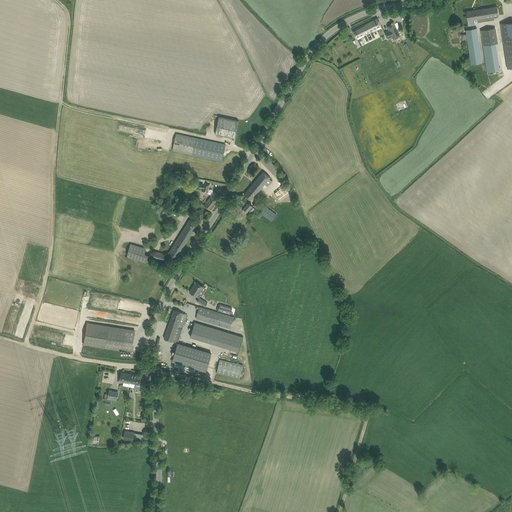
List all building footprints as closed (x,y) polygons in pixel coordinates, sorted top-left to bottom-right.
[(477,19),(486,17),(499,15),(497,6),(476,10),(477,19)] [(474,19),(477,19),(476,10),(466,11),(468,20),(469,26),(475,25),(474,19)] [(356,38),(381,26),(378,18),(353,30),(356,38)] [(511,21),(502,23),(508,69),(511,68),(511,21)] [(401,37),(394,23),(387,27),(389,30),(385,32),(388,39),(392,37),(394,40),(401,37)] [(477,28),(466,30),(471,64),(482,62),(477,28)] [(494,28),(481,30),(487,72),(500,70),(494,28)] [(235,138),(239,121),(219,116),(215,134),(235,138)] [(222,161),(226,144),(176,134),(172,150),(222,161)] [(263,171),(244,194),(248,198),(251,200),(265,184),(267,187),(269,185),(273,181),(269,179),(270,177),(263,171)] [(210,184),(204,182),(204,184),(199,183),(198,187),(203,189),(202,191),(208,192),(208,193),(211,196),(204,205),(210,210),(220,196),(214,192),(209,189),(210,184)] [(284,186),(275,193),(279,199),(288,192),(284,186)] [(247,213),(252,206),(248,203),(243,209),(247,213)] [(271,221),(277,214),(266,207),(261,213),(271,221)] [(177,257),(198,224),(190,219),(169,252),(177,257)] [(146,262),(149,255),(145,254),(146,248),(131,243),(127,257),(146,262)] [(163,262),(166,254),(155,251),(153,259),(163,262)] [(197,297),(204,286),(196,282),(190,292),(194,294),(197,297)] [(205,306),(208,303),(199,297),(197,301),(205,306)] [(218,306),(217,310),(218,310),(218,311),(230,315),(232,310),(219,306),(218,306)] [(230,329),(233,317),(200,307),(196,318),(230,329)] [(183,324),(183,323),(179,322),(182,312),(174,310),(164,339),(178,343),(184,325),(183,324)] [(190,337),(239,351),(243,337),(195,322),(190,337)] [(132,351),(135,331),(108,327),(87,323),(83,344),(105,347),(132,351)] [(178,344),(172,361),(206,371),(211,354),(178,344)] [(239,379),(243,365),(220,360),(217,373),(239,379)] [(131,383),(131,379),(130,379),(131,374),(121,372),(120,377),(119,380),(124,381),(131,383)] [(144,391),(146,377),(131,374),(130,379),(131,379),(131,383),(135,384),(134,387),(134,388),(139,389),(138,390),(144,391)] [(117,400),(119,392),(109,390),(108,394),(105,393),(104,397),(105,398),(104,400),(105,400),(104,404),(110,405),(112,399),(117,400)] [(213,398),(182,392),(180,400),(211,406),(213,398)] [(133,440),(135,433),(125,431),(123,439),(133,440)] [(182,440),(182,443),(186,443),(186,444),(186,443),(191,444),(191,445),(197,446),(198,441),(199,436),(195,435),(193,435),(193,436),(183,435),(183,434),(182,440)] [(195,456),(193,460),(207,464),(208,460),(195,456)] [(175,469),(174,478),(182,479),(185,479),(186,474),(183,473),(183,468),(186,469),(188,461),(183,460),(183,459),(178,458),(176,466),(175,469)]
